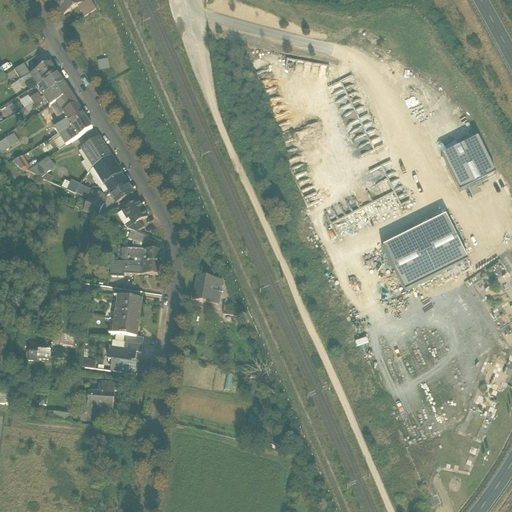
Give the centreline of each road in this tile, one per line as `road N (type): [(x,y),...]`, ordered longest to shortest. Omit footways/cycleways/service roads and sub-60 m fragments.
road 1 (unclassified): [(144,511),(176,251),(27,0)]
road 2 (track): [(195,14),(217,117),(390,511)]
